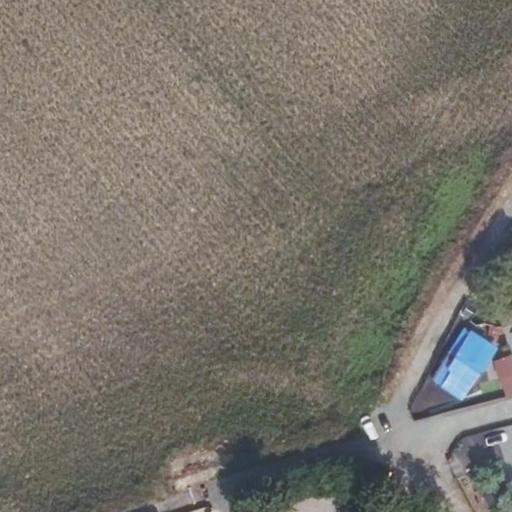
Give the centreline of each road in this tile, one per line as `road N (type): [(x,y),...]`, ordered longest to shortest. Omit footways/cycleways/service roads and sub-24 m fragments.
road 1 (track): [(415,434),(170,511)]
road 2 (track): [(415,434),(414,403),(511,232)]
road 3 (unclassified): [(456,511),(415,434),(511,408)]
